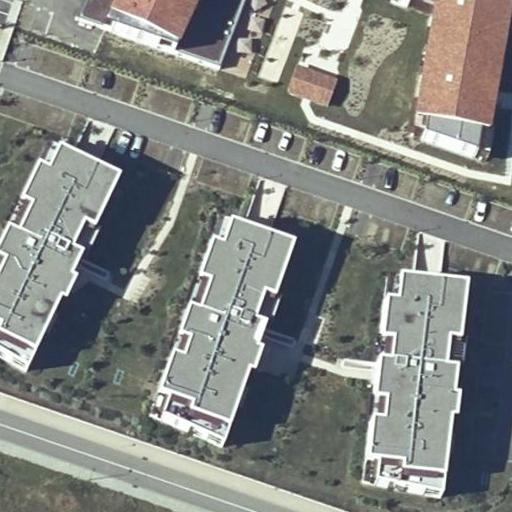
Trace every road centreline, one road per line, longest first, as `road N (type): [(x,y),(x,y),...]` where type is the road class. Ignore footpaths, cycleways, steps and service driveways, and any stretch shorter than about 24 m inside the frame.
road 1 (residential): [(0,72),(511,245)]
road 2 (unclassified): [(0,421),(263,511)]
